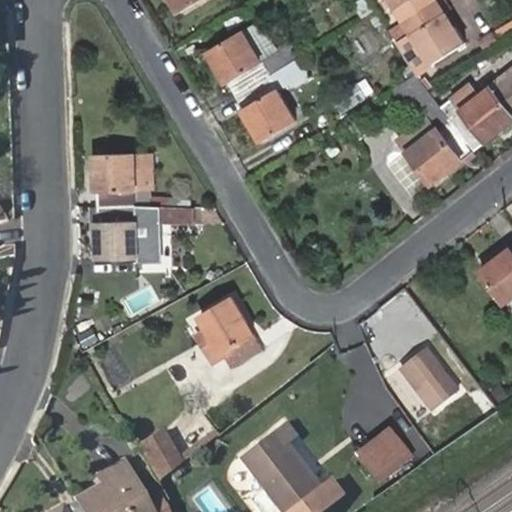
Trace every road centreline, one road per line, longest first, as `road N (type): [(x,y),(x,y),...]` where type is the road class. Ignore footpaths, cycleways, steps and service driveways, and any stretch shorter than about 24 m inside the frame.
road 1 (residential): [(119,0),(294,296),(329,310),(377,285),(511,176)]
road 2 (residential): [(0,447),(29,374),(47,278),(45,0)]
